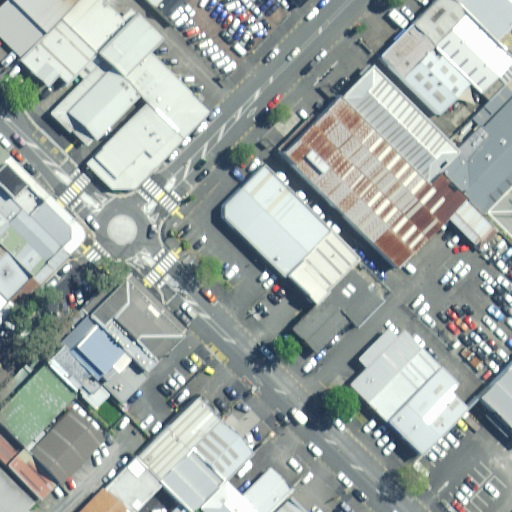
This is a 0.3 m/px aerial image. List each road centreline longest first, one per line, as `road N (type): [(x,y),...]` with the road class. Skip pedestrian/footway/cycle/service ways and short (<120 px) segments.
road 1 (secondary): [(402,511),(136,245)]
road 2 (unclassified): [(139,216),(352,0)]
road 3 (unclassified): [(109,244),(0,354)]
road 4 (secondary): [(106,216),(0,113)]
